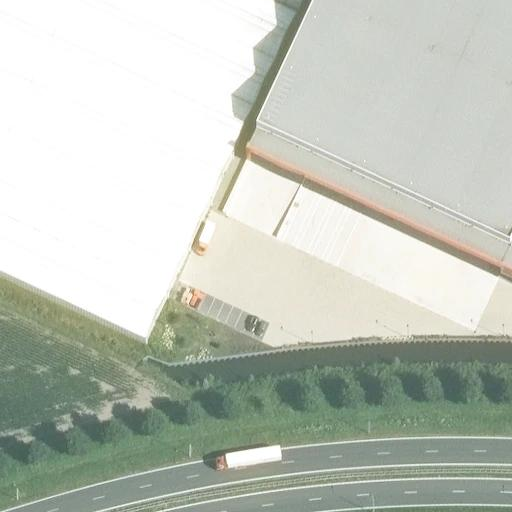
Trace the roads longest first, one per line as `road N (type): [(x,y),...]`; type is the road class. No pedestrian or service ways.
road 1 (trunk): [(511,454),(376,453),(203,475),(53,511)]
road 2 (trunk): [(229,511),(378,493),(511,494)]
